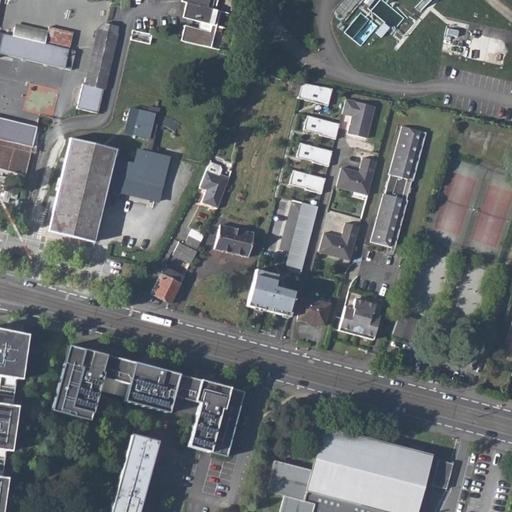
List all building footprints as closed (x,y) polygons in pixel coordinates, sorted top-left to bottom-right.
[(179,0),(179,2),(184,3),(213,11),(215,0),(179,0)] [(344,0),(334,11),(343,19),(361,0),(344,0)] [(412,0),(418,5),(416,7),(420,11),(419,5),(423,0),(412,0)] [(213,11),(184,3),(180,19),(199,23),(214,27),(218,12),(213,11)] [(209,49),(214,27),(199,23),(197,28),(183,25),(179,43),(209,49)] [(97,32),(86,86),(83,85),(77,110),(99,114),(117,28),(103,25),(101,33),(97,32)] [(0,54),(62,69),(66,50),(51,47),(44,45),(46,35),(35,33),(36,30),(25,27),(24,30),(14,28),(11,38),(0,35),(0,54)] [(151,36),(131,32),(129,41),(148,46),(151,36)] [(66,50),(62,69),(71,71),(75,52),(66,50)] [(291,82),(288,96),(296,97),(299,84),(291,82)] [(297,99),(326,106),(330,90),(301,83),(297,99)] [(373,107),(344,100),(340,114),(350,117),(345,134),(365,139),(373,107)] [(123,131),(147,137),(151,121),(156,122),(158,114),(156,114),(157,108),(147,105),(145,111),(129,107),(123,131)] [(172,120),(158,114),(156,122),(156,123),(178,133),(182,125),(172,120)] [(334,138),(338,125),(305,116),(301,130),(334,138)] [(38,125),(0,117),(0,141),(33,148),(38,125)] [(147,137),(144,150),(149,151),(156,123),(156,122),(151,121),(147,137)] [(394,249),(407,201),(406,200),(408,193),(409,194),(411,189),(409,188),(412,181),(413,181),(426,133),(401,127),(388,175),(390,175),(387,183),(386,182),(385,187),(386,187),(385,195),(383,194),(370,242),(387,247),(394,249)] [(49,230),(95,241),(103,201),(105,201),(108,188),(106,188),(110,173),(113,158),(115,149),(97,144),(97,143),(87,141),(87,142),(70,138),(61,177),(59,177),(57,189),(58,190),(49,230)] [(327,166),(330,151),(298,143),(294,157),(311,161),(311,162),(327,166)] [(134,163),(113,158),(110,173),(106,188),(108,188),(158,199),(168,155),(149,151),(144,150),(137,148),(134,163)] [(367,194),(376,160),(362,156),(358,171),(341,166),(336,186),(367,194)] [(197,199),(214,208),(227,177),(220,174),(222,168),(207,160),(203,170),(196,184),(203,187),(197,199)] [(319,194),(323,179),(291,170),(287,184),(304,189),(304,190),(319,194)] [(301,203),(286,260),(299,263),(313,206),(301,203)] [(289,272),(299,274),(316,206),(313,206),(299,263),(286,260),(285,264),(285,267),(286,269),(287,270),(288,271),(289,272)] [(349,260),(358,226),(345,222),(341,236),(323,232),(318,251),(349,260)] [(213,247),(247,256),(254,232),(220,223),(213,247)] [(184,244),(196,250),(200,241),(188,235),(184,244)] [(174,251),(191,260),(196,250),(184,244),(179,241),(174,251)] [(152,293),(170,302),(177,287),(183,275),(164,265),(158,276),(160,278),(152,293)] [(281,315),(288,316),(294,292),(287,290),(273,287),(276,274),(254,269),(245,306),(261,310),(262,309),(268,311),(281,315)] [(296,318),(323,325),(328,304),(302,297),(296,318)] [(374,304),(354,298),(351,307),(348,306),(344,305),(341,317),(334,315),(330,327),(371,339),(378,315),(371,313),(374,304)] [(389,333),(410,340),(418,319),(397,312),(389,333)] [(0,493),(22,339),(0,334),(0,493)] [(225,456),(242,392),(68,346),(51,410),(79,417),(91,375),(118,382),(113,398),(167,413),(171,396),(199,404),(188,446),(225,456)] [(416,511),(430,460),(321,430),(309,471),(273,461),(265,491),(283,496),(278,511),(416,511)] [(137,511),(157,441),(132,434),(110,511),(137,511)] [(446,490),(453,465),(438,461),(431,486),(446,490)]
